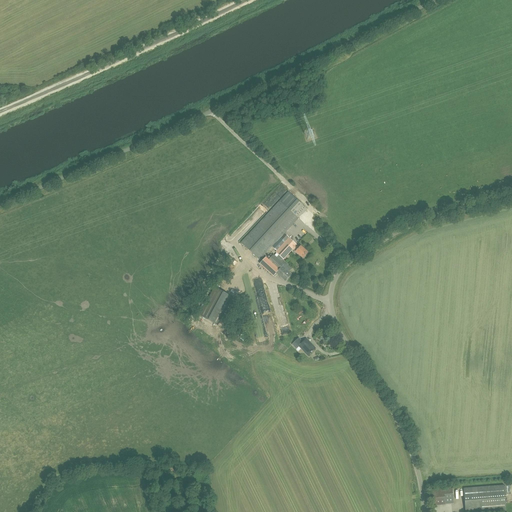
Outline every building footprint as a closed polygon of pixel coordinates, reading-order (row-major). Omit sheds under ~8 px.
[(288,192),(279,201),(298,218),(307,209),(288,192)] [(279,201),(241,242),(260,260),(272,247),(298,218),(279,201)] [(283,259),(297,245),(284,233),(272,247),(277,251),(276,252),(283,259)] [(297,245),(293,249),(303,258),(308,253),(301,246),(299,247),(297,245)] [(292,275),(283,266),(284,264),(274,254),(269,259),(266,257),(259,264),(273,276),(276,273),(285,281),(292,275)] [(218,324),(232,298),(215,288),(200,315),(218,324)] [(284,334),(291,332),(285,310),(278,312),(284,334)] [(292,344),(296,349),(299,346),(308,356),(316,348),(306,339),(303,342),(299,338),(292,344)] [(465,511),(489,511),(506,511),(504,485),(464,488),(465,511)] [(452,487),(432,489),(433,505),(445,504),(444,498),(453,498),(452,487)]
